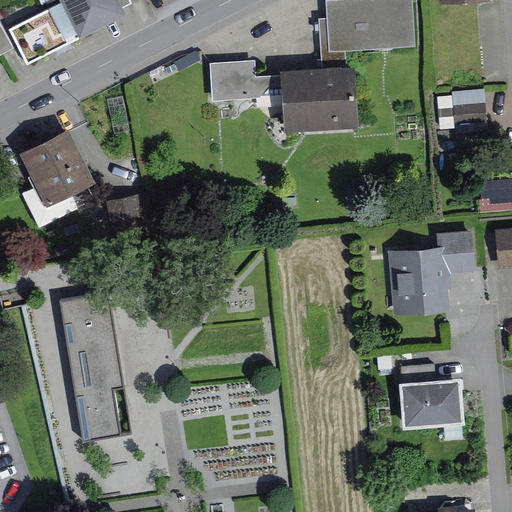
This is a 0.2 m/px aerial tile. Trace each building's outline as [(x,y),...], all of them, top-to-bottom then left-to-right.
[(62,0),(64,3),(14,30),(33,64),(131,11),(125,0),(62,0)] [(420,0),(333,0),(336,45),(423,39),(420,0)] [(258,46),(212,49),(215,88),(270,84),(268,62),(259,62),(258,46)] [(353,60),(283,65),(288,126),(358,121),(353,60)] [(496,87),(448,92),(453,131),(500,126),(496,87)] [(75,126),(28,145),(51,200),(98,181),(75,126)] [(511,169),(483,171),(484,203),(511,201),(511,169)] [(511,224),(501,226),(504,266),(511,265),(511,224)] [(444,243),(394,247),(399,311),(455,307),(453,271),(483,270),(479,226),(443,229),(444,243)] [(62,300),(68,338),(119,330),(112,292),(62,300)] [(119,330),(68,338),(77,397),(128,389),(119,330)] [(468,373),(404,378),(407,426),(470,421),(468,373)] [(77,397),(83,439),(134,431),(128,389),(77,397)]
